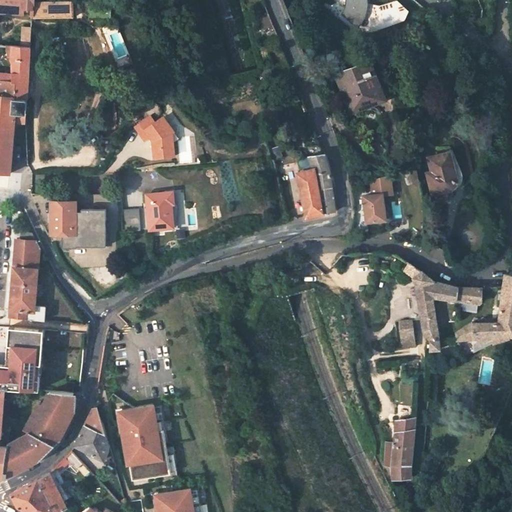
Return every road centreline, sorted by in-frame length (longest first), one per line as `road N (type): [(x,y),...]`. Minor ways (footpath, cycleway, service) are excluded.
road 1 (residential): [(499,63),(510,139),(500,174),(509,228),(500,266),(461,278),(392,245),(298,245),(145,283)]
road 2 (residential): [(270,0),(326,137),(343,227),(270,235),(145,283)]
road 3 (track): [(317,245),(328,268),(354,289),(370,354),(423,351),(411,511)]
road 4 (residential): [(0,488),(41,466),(72,433),(89,392),(97,315)]
road 5 (residential): [(97,315),(60,275),(24,200),(4,192)]
